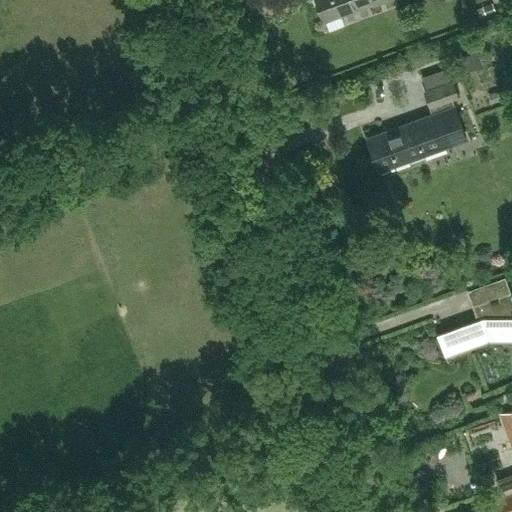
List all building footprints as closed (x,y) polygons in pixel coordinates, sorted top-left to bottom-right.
[(317,0),(324,18),(372,2),(373,4),(385,0),(317,0)] [(479,50),(462,56),(466,70),(483,65),(479,50)] [(425,90),(433,114),(367,136),(378,169),(408,159),(409,163),(425,157),(423,154),(466,139),(452,98),(458,97),(452,81),(425,90)] [(479,318),(438,333),(446,354),(486,337),(511,338),(511,292),(474,306),(479,318)] [(511,408),(502,412),(511,440),(511,408)] [(511,476),(499,481),(504,495),(511,492),(511,476)] [(511,511),(511,494),(502,498),(507,511),(511,511)]
